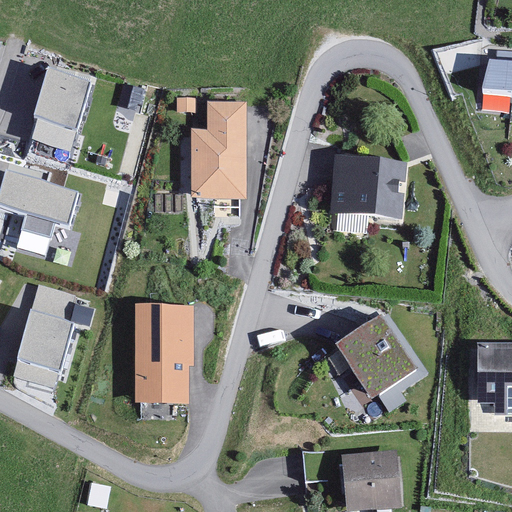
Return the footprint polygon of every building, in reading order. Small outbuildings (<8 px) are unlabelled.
[(446,70),(483,64),(480,40),(442,46),(446,70)] [(511,70),(485,68),(483,96),(511,98),(511,70)] [(88,89),(50,79),(38,121),(76,131),(88,89)] [(174,116),(194,117),(195,102),(175,102),(174,116)] [(244,106),(207,107),(207,136),(191,136),(191,203),(244,203),(244,106)] [(407,169),(335,161),(328,218),(400,226),(407,169)] [(75,199),(7,181),(0,206),(0,208),(67,227),(75,199)] [(90,327),(96,304),(40,289),(34,312),(90,327)] [(191,366),(191,311),(138,311),(138,405),(187,404),(187,366),(191,366)] [(71,330),(32,320),(20,363),(59,373),(71,330)] [(417,376),(379,323),(335,354),(373,407),(417,376)] [(511,410),(511,346),(479,346),(478,410),(511,410)] [(402,511),(396,456),(343,462),(348,511),(402,511)]
